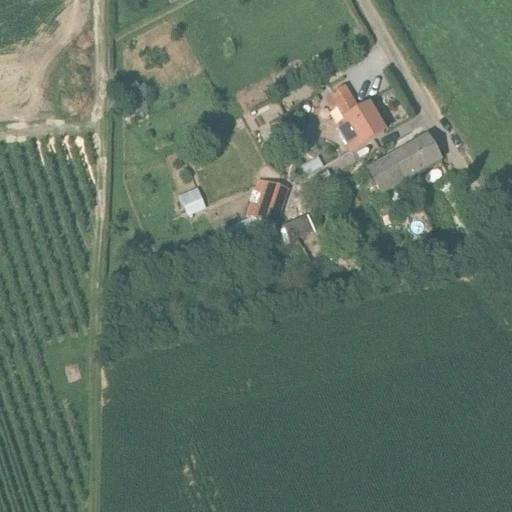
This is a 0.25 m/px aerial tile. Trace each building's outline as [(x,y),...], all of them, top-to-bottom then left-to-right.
[(360,149),(383,135),(367,109),(358,114),(343,90),(324,101),(330,112),(336,108),(345,122),(344,123),(345,124),(336,130),(350,155),(360,149)] [(124,104),(123,115),(144,115),(144,104),(124,104)] [(382,196),(439,163),(426,140),(368,172),(382,196)] [(310,177),(326,169),(320,158),(304,166),(310,177)] [(286,191),(265,184),(257,182),(254,194),(262,196),(259,206),(250,203),(245,217),(254,220),(274,227),(286,191)] [(318,211),(313,190),(303,193),(309,214),(318,211)] [(187,217),(203,210),(197,195),(181,201),(187,217)] [(300,221),(305,234),(313,231),(307,218),(300,221)] [(282,244),(276,231),(262,238),(267,250),(282,244)]
